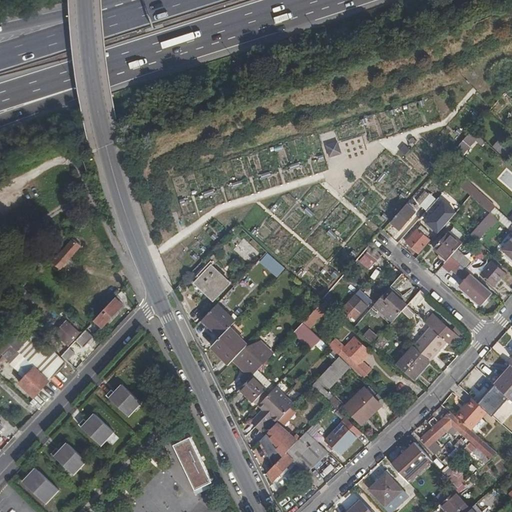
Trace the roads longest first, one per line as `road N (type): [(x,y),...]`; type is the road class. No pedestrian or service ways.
road 1 (residential): [(310,511),(489,335)]
road 2 (motorway): [(67,75),(299,0)]
road 3 (tertiary): [(159,298),(262,511)]
road 4 (residential): [(0,467),(159,298)]
road 5 (tertiary): [(106,149),(159,298)]
road 6 (tertiary): [(106,149),(85,0)]
road 7 (residential): [(489,335),(393,254)]
